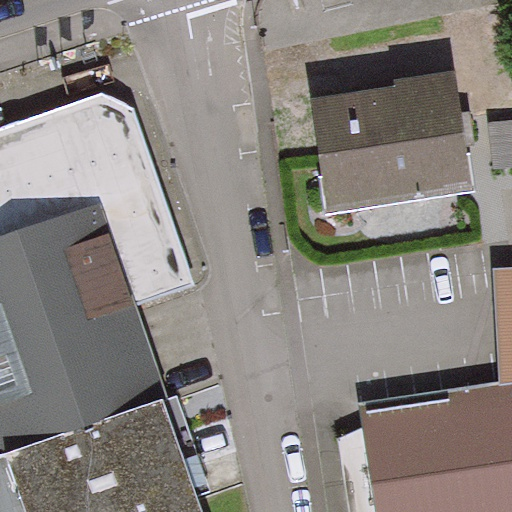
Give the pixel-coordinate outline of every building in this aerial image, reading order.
[(402,97),(321,108),(335,214),(374,209),(372,198),(467,185),(454,84),(401,90),(402,97)] [(0,241),(100,206),(134,301),(181,291),(130,128),(105,108),(0,143),(0,241)] [(0,241),(0,427),(10,456),(169,399),(134,301),(100,206),(0,241)] [(207,511),(169,399),(10,456),(28,511),(207,511)] [(511,511),(511,400),(367,423),(338,436),(349,511),(511,511)] [(28,511),(10,456),(0,458),(0,511),(28,511)]
